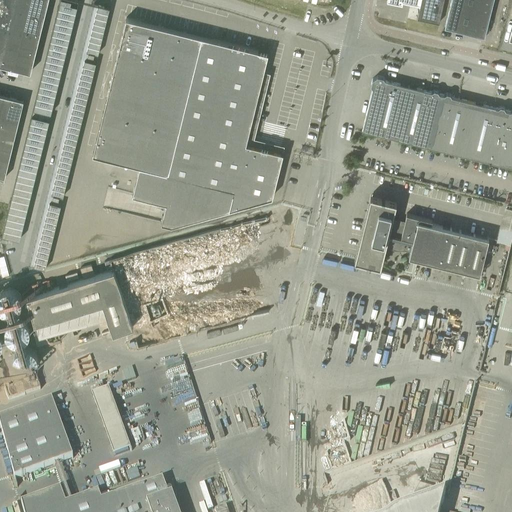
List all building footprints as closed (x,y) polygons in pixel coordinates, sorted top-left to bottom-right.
[(47,0),(0,0),(0,64),(30,72),(47,0)] [(60,0),(60,1),(58,7),(76,12),(77,5),(66,2),(66,0),(60,0)] [(387,0),(387,2),(402,5),(402,2),(419,6),(417,18),(439,23),(443,0),(387,0)] [(493,0),(450,0),(444,26),(484,36),(493,0)] [(94,3),(93,9),(108,13),(110,7),(94,3)] [(58,7),(57,14),(74,18),(76,12),(58,7)] [(93,9),(91,15),(107,19),(108,13),(93,9)] [(57,14),(55,20),(73,24),(74,18),(57,14)] [(91,15),(90,21),(105,24),(107,19),(91,15)] [(268,53),(126,18),(92,154),(139,166),(132,193),(166,202),(161,222),(171,225),(272,197),(283,152),(245,143),(268,53)] [(55,20),(54,26),(71,31),(73,24),(55,20)] [(90,21),(88,26),(104,30),(105,24),(90,21)] [(54,26),(52,33),(70,37),(71,31),(54,26)] [(88,26),(87,32),(102,36),(104,30),(88,26)] [(87,32),(85,38),(101,42),(102,36),(87,32)] [(52,33),(50,39),(68,43),(70,37),(52,33)] [(85,38),(84,44),(99,48),(101,42),(85,38)] [(50,39),(49,45),(66,50),(68,43),(50,39)] [(84,44),(82,50),(88,51),(87,55),(93,57),(94,53),(98,54),(99,48),(84,44)] [(49,45),(47,52),(65,56),(66,50),(49,45)] [(47,52),(46,58),(63,62),(65,56),(47,52)] [(46,58),(44,64),(62,68),(63,62),(46,58)] [(81,58),(79,64),(95,68),(96,62),(81,58)] [(44,64),(43,71),(60,75),(62,68),(44,64)] [(79,64),(78,70),(93,74),(95,68),(79,64)] [(78,70),(76,76),(92,80),(93,74),(78,70)] [(43,71),(41,77),(59,81),(60,75),(43,71)] [(76,76),(75,81),(90,85),(92,80),(76,76)] [(362,130),(495,163),(511,167),(511,109),(510,111),(506,110),(504,107),(500,106),(497,108),(452,96),(450,94),(446,93),(444,94),(439,93),(437,91),(434,90),(431,91),(385,80),(383,77),(377,76),(372,79),(370,85),(372,88),(362,130)] [(41,77),(40,83),(57,87),(59,81),(41,77)] [(75,81),(73,87),(89,91),(90,85),(75,81)] [(40,83),(38,89),(55,94),(57,87),(40,83)] [(73,87),(72,93),(87,97),(89,91),(73,87)] [(38,89),(36,96),(54,100),(55,94),(38,89)] [(72,93),(70,99),(86,103),(87,97),(72,93)] [(23,100),(0,94),(0,177),(4,179),(23,100)] [(36,96),(35,102),(52,106),(54,100),(36,96)] [(70,99),(69,105),(85,109),(86,103),(70,99)] [(35,102),(33,108),(51,113),(52,106),(35,102)] [(69,105),(68,111),(83,114),(85,109),(69,105)] [(33,108),(32,115),(49,119),(51,113),(33,108)] [(68,111),(66,116),(82,120),(83,114),(68,111)] [(32,115),(30,121),(48,125),(49,119),(32,115)] [(66,116),(65,122),(80,126),(82,120),(66,116)] [(30,121),(29,127),(46,132),(48,125),(30,121)] [(65,122),(63,128),(79,132),(80,126),(65,122)] [(29,127),(27,134),(44,138),(46,132),(29,127)] [(63,128),(62,134),(77,138),(79,132),(63,128)] [(27,134),(25,140),(43,144),(44,138),(27,134)] [(62,134),(60,140),(76,144),(77,138),(62,134)] [(25,140),(24,146),(41,151),(43,144),(25,140)] [(60,140),(59,146),(74,149),(76,144),(60,140)] [(24,146),(22,153),(40,157),(41,151),(24,146)] [(59,146),(58,151),(73,155),(74,149),(59,146)] [(58,151),(56,157),(72,161),(73,155),(58,151)] [(22,153),(21,159),(38,163),(40,157),(22,153)] [(56,157),(55,163),(70,167),(72,161),(56,157)] [(21,159),(19,165),(37,170),(38,163),(21,159)] [(55,163),(53,169),(69,173),(70,167),(55,163)] [(19,165),(18,172),(35,176),(37,170),(19,165)] [(53,169),(52,175),(67,179),(69,173),(53,169)] [(18,172),(16,178),(34,182),(35,176),(18,172)] [(52,175),(50,180),(66,184),(67,179),(52,175)] [(16,178),(15,184),(32,189),(34,182),(16,178)] [(50,180),(49,186),(57,188),(64,190),(66,184),(50,180)] [(15,184),(13,191),(30,195),(32,189),(15,184)] [(49,186),(47,192),(53,194),(52,197),(58,199),(59,195),(63,196),(64,190),(57,188),(49,186)] [(13,191),(11,197),(29,201),(30,195),(13,191)] [(354,260),(380,266),(385,245),(386,245),(388,247),(391,249),(393,250),(395,250),(399,250),(402,250),(404,250),(408,250),(410,251),(408,256),(479,274),(488,238),(431,224),(432,220),(406,214),(404,221),(392,218),(396,202),(370,195),(354,260)] [(11,197),(10,203),(27,208),(29,201),(11,197)] [(45,201),(44,206),(59,210),(61,204),(45,201)] [(10,203),(8,210),(26,214),(27,208),(10,203)] [(44,206),(43,212),(58,216),(59,210),(44,206)] [(511,234),(511,231),(511,210),(503,208),(497,231),(511,234)] [(8,210),(7,216),(24,220),(26,214),(8,210)] [(43,212),(41,218),(57,222),(58,216),(43,212)] [(7,216),(5,222),(23,227),(24,220),(7,216)] [(41,218),(40,224),(55,228),(57,222),(41,218)] [(5,222),(4,229),(21,233),(23,227),(5,222)] [(40,224),(38,230),(54,234),(55,228),(40,224)] [(2,235),(1,239),(7,240),(8,236),(19,239),(21,233),(4,229),(2,235)] [(38,230),(37,235),(52,239),(54,234),(38,230)] [(37,235),(35,241),(51,245),(52,239),(37,235)] [(35,241),(34,247),(49,251),(51,245),(35,241)] [(34,247),(32,253),(48,257),(49,251),(34,247)] [(32,253),(31,259),(47,263),(48,257),(32,253)] [(31,259),(30,265),(45,268),(47,263),(31,259)] [(114,269),(26,293),(33,320),(100,302),(103,301),(113,332),(133,325),(114,269)] [(25,393),(40,389),(37,375),(22,379),(25,393)] [(93,395),(113,456),(130,450),(110,389),(93,395)] [(0,431),(13,481),(15,480),(71,459),(50,401),(0,419),(0,431)] [(324,474),(328,485),(350,477),(346,466),(324,474)] [(21,511),(173,511),(163,481),(144,488),(128,494),(100,504),(97,494),(64,506),(59,491),(20,505),(21,511)] [(441,511),(446,497),(403,511),(441,511)]
